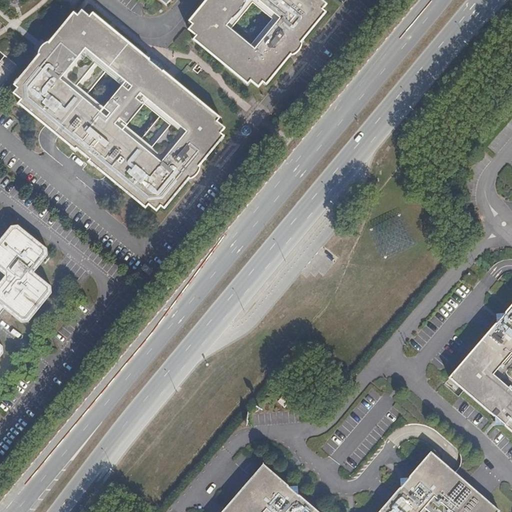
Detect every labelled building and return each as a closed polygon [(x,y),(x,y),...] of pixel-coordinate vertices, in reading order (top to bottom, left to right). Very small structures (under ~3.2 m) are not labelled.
[(195,24),(191,29),(198,36),(195,40),(250,85),(253,81),(261,87),(265,82),(269,85),(294,55),(295,55),(297,54),(299,53),(301,52),(302,50),(303,47),(304,46),(305,44),(304,43),(329,12),(325,9),(329,4),(324,0),(208,0),(191,21),(195,24)] [(45,46),(43,48),(42,51),(41,53),(42,54),(16,85),(20,88),(16,93),(24,100),(21,103),(78,151),(79,149),(92,159),(91,161),(148,208),(151,205),(159,211),(163,206),(167,209),(192,178),(193,179),(195,178),(197,177),(198,176),(200,174),(201,172),(202,170),(203,167),(202,167),(227,136),(223,133),(228,128),(220,121),(223,117),(166,70),(164,72),(151,61),(153,60),(95,13),(92,16),(85,10),(80,15),(76,12),(51,43),(50,42),(48,43),(47,44),(45,46)] [(0,363),(6,357),(4,350),(0,346),(0,322),(7,314),(22,327),(32,326),(54,297),(54,290),(37,277),(52,260),(50,253),(20,230),(15,230),(0,248),(0,363)] [(498,425),(506,424),(507,425),(507,426),(511,430),(511,306),(508,312),(507,313),(508,313),(507,314),(499,315),(499,323),(498,324),(497,324),(451,378),(496,416),(496,415),(497,416),(498,425)] [(499,511),(500,511),(487,500),(486,501),(477,493),(478,493),(476,491),(475,491),(466,484),(467,483),(432,453),(410,478),(411,478),(402,489),(401,489),(381,511),(318,511),(300,496),(300,497),(299,496),(298,487),(290,488),(289,487),(264,466),(253,479),(246,488),(245,488),(244,490),(236,499),(225,511),(499,511)]
